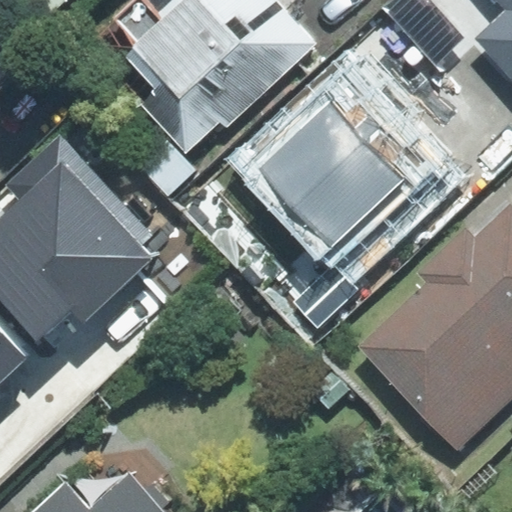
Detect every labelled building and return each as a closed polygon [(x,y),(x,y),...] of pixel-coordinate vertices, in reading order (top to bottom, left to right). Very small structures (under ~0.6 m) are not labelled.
[(38,0),(49,10),(60,0),(38,0)] [(186,153),(220,121),(227,129),(319,43),(278,0),(132,0),(114,17),(140,45),(127,57),(158,91),(142,106),(186,153)] [(430,0),(395,0),(386,9),(436,64),(465,37),(430,0)] [(511,0),(498,0),(507,9),(476,38),(511,77),(511,0)] [(379,230),(428,182),(331,81),(243,161),(329,250),(365,216),(379,230)] [(21,198),(0,218),(0,289),(43,335),(71,309),(83,321),(151,258),(140,246),(152,234),(59,136),(8,184),(21,198)] [(136,161),(168,194),(194,169),(162,136),(136,161)] [(466,231),(421,272),(432,284),(365,346),(459,446),(511,396),(511,343),(509,340),(511,337),(511,207),(510,206),(475,239),(466,231)] [(318,328),(359,289),(336,266),(296,305),(318,328)] [(0,396),(1,396),(0,395),(0,383),(26,359),(0,331),(0,396)] [(430,511),(385,463),(332,511),(430,511)] [(90,508),(66,482),(32,511),(165,511),(129,472),(90,508)]
